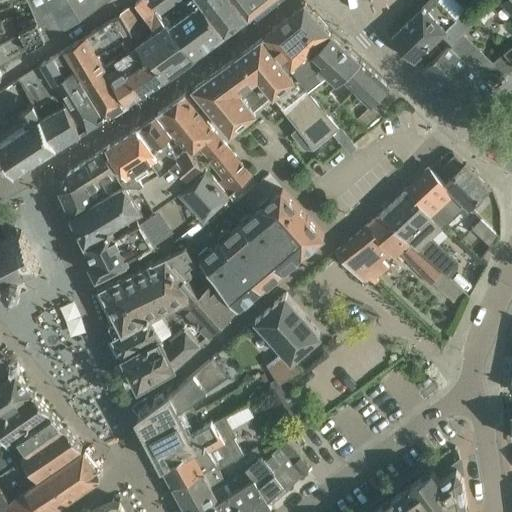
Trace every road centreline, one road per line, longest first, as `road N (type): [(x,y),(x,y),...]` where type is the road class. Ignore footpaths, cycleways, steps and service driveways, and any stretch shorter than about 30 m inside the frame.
road 1 (residential): [(184,83),(254,167),(272,158),(336,233)]
road 2 (residential): [(305,511),(463,391)]
road 3 (tertiary): [(457,125),(332,0)]
road 4 (residential): [(336,233),(457,125)]
road 5 (residential): [(224,330),(336,233)]
road 6 (residential): [(118,0),(0,81)]
road 7 (residential): [(463,391),(511,265)]
road 8 (residential): [(496,511),(483,418),(463,391)]
